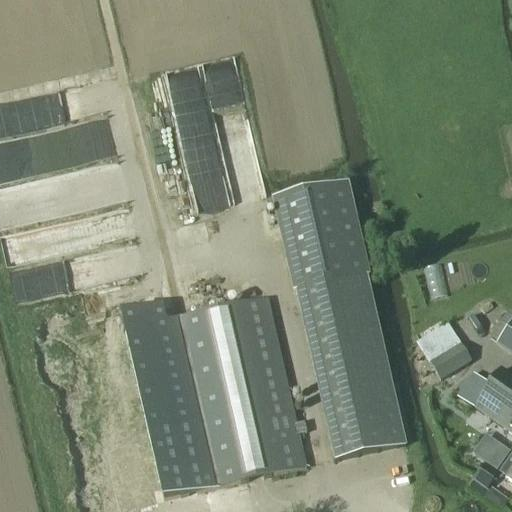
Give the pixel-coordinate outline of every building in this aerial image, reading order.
[(0,141),(0,188),(47,180),(46,178),(78,173),(76,161),(69,163),(62,130),(0,141)] [(274,204),(334,466),(405,450),(344,188),(274,204)] [(307,472),(268,302),(166,325),(204,495),(307,472)] [(511,325),(496,349),(511,360),(511,325)] [(429,368),(430,367),(440,384),(471,365),(448,327),(416,346),(429,368)] [(475,412),(511,437),(511,383),(500,375),(488,392),(470,380),(457,400),(475,412)] [(511,455),(499,476),(505,480),(505,481),(511,485),(511,455)] [(484,466),(472,483),(479,487),(486,492),(498,476),(484,466)]
